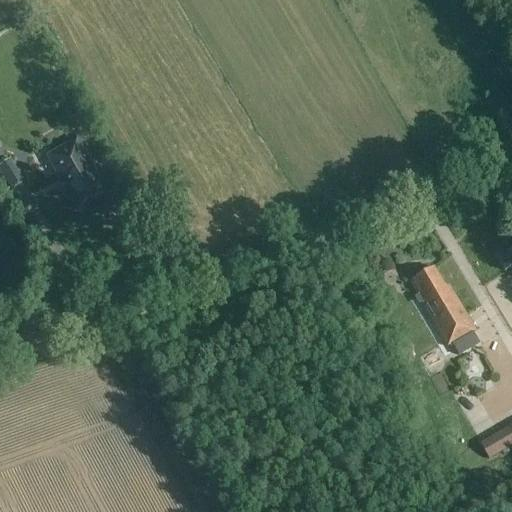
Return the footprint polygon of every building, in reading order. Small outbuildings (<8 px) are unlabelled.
[(49,159),(77,208),(105,192),(77,142),(49,159)] [(9,160),(0,165),(0,170),(12,189),(24,181),(9,160)] [(495,257),(504,272),(511,267),(511,263),(504,251),(495,257)] [(410,284),(448,348),(475,331),(448,285),(444,287),(434,269),(410,284)] [(479,382),(462,391),(483,432),(501,424),(479,382)] [(511,427),(480,446),(484,453),(489,461),(511,447),(511,427)]
